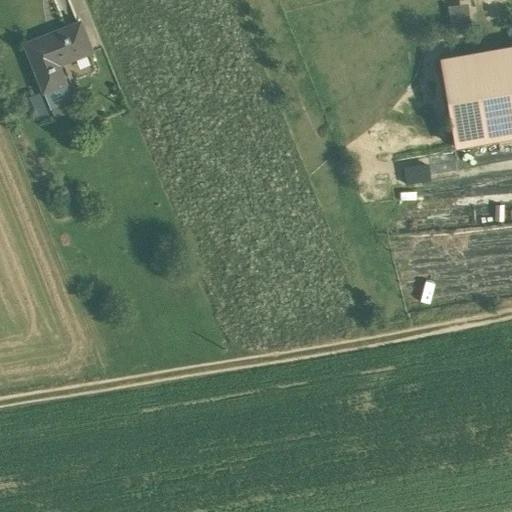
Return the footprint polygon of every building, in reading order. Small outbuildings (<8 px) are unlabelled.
[(447,28),(469,27),(467,3),(445,4),(447,28)] [(80,24),(24,46),(42,93),(43,93),(64,84),(65,84),(58,67),(91,53),(80,24)] [(511,48),(439,61),(454,148),(511,137),(511,48)] [(64,84),(43,93),(50,109),(71,100),(64,84)] [(400,166),(402,183),(428,180),(425,163),(400,166)]
